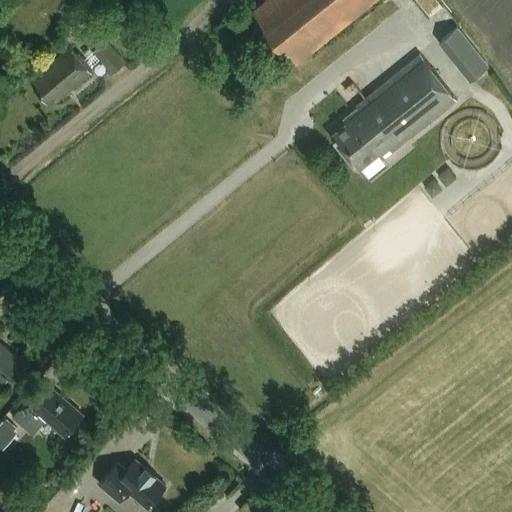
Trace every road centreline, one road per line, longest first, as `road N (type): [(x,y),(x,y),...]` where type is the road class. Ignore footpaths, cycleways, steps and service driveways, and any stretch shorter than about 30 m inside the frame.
road 1 (tertiary): [(319,511),(0,231)]
road 2 (track): [(230,0),(0,178)]
